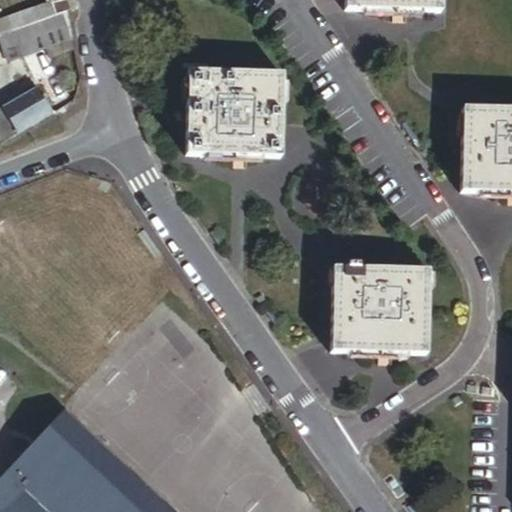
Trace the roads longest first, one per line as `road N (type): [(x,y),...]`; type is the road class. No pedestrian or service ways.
road 1 (residential): [(292,0),(472,266),(484,300),(480,341),(464,367),(333,450)]
road 2 (residential): [(333,450),(105,134)]
road 3 (residential): [(91,0),(105,134)]
